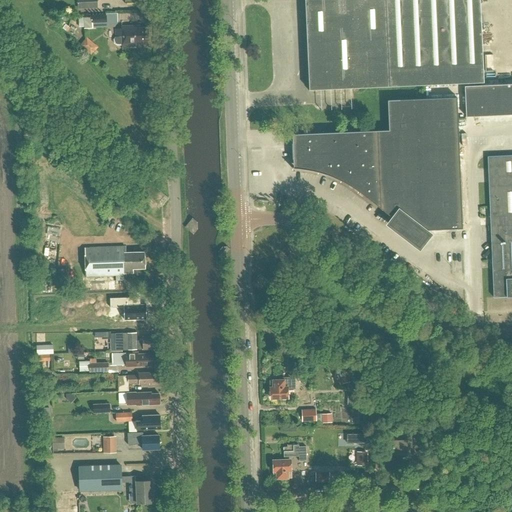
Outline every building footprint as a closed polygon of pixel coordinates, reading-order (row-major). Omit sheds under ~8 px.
[(483,81),(479,0),(303,0),(308,89),(483,81)] [(92,15),(92,23),(106,23),(106,15),(92,15)] [(121,28),(115,29),(116,38),(115,39),(115,43),(117,44),(122,44),(122,47),(138,47),(138,44),(149,43),(148,27),(140,27),(140,25),(121,26),(121,28)] [(98,47),(87,37),(79,46),(90,56),(98,47)] [(511,114),(511,84),(500,85),(502,115),(511,114)] [(486,116),(484,85),(464,86),(466,117),(486,116)] [(502,115),(500,85),(484,85),(486,116),(502,115)] [(389,130),(297,134),(298,168),(312,170),(327,175),(342,181),(356,190),(396,220),(394,223),(418,242),(427,230),(462,228),(457,98),(387,100),(389,130)] [(511,154),(488,155),(495,297),(511,296),(511,154)] [(124,247),(87,248),(88,277),(115,276),(114,278),(124,279),(124,271),(134,271),(133,268),(145,267),(145,266),(146,264),(146,261),(144,259),(144,251),(124,252),(124,247)] [(67,270),(57,270),(57,288),(67,288),(67,270)] [(130,296),(103,297),(104,307),(116,306),(116,318),(140,317),(140,303),(131,303),(130,296)] [(51,305),(40,305),(41,323),(57,323),(56,311),(51,311),(51,305)] [(136,333),(110,334),(111,350),(138,349),(137,348),(143,347),(143,348),(159,348),(158,336),(142,337),(142,341),(137,341),(136,333)] [(53,345),(36,345),(37,355),(53,354),(53,345)] [(112,353),(112,364),(126,364),(137,364),(137,365),(146,365),(146,364),(157,363),(157,362),(158,361),(157,357),(156,356),(156,355),(148,355),(148,353),(138,354),(138,353),(119,353),(112,353)] [(90,361),(79,361),(80,371),(89,371),(89,372),(109,371),(108,362),(90,363),(90,361)] [(341,377),(343,384),(353,381),(349,368),(340,370),(342,376),(341,377)] [(128,391),(128,383),(139,383),(139,384),(147,384),(146,382),(158,382),(158,373),(149,374),(149,372),(138,372),(139,374),(128,375),(128,376),(118,377),(118,391),(128,391)] [(273,381),(273,385),(270,386),(271,398),(288,397),(287,387),(294,386),(294,377),(283,378),(283,380),(273,381)] [(55,379),(46,379),(47,391),(56,390),(55,379)] [(136,392),(126,392),(127,404),(136,404),(136,405),(149,404),(149,405),(160,405),(159,400),(161,399),(160,397),(159,396),(159,394),(151,394),(151,392),(136,393),(136,392)] [(109,403),(92,404),(92,413),(109,412),(109,403)] [(316,409),(302,409),(302,421),(316,420),(316,409)] [(131,412),(115,413),(115,422),(131,421),(131,412)] [(329,413),(321,414),(322,421),(330,421),(329,413)] [(142,421),(136,421),(137,428),(142,427),(142,429),(160,428),(160,414),(142,415),(142,421)] [(135,444),(142,444),(142,450),(159,449),(159,435),(142,435),(142,432),(127,432),(128,444),(135,444)] [(103,437),(103,453),(116,453),(116,437),(103,437)] [(65,449),(64,438),(52,438),(53,450),(65,449)] [(407,439),(390,440),(390,454),(407,453),(407,439)] [(285,457),(286,460),(273,461),(274,478),(291,477),(290,460),(289,460),(289,457),(298,456),(299,461),(306,461),(306,446),(299,447),(298,445),(287,445),(287,447),(283,447),(284,457),(285,457)] [(366,466),(366,452),(356,452),(356,465),(366,466)] [(79,492),(120,490),(120,482),(129,482),(129,493),(136,492),(137,504),(152,503),(151,481),(138,481),(138,477),(120,477),(120,465),(79,466),(79,492)] [(329,472),(316,472),(316,482),(330,482),(329,472)]
